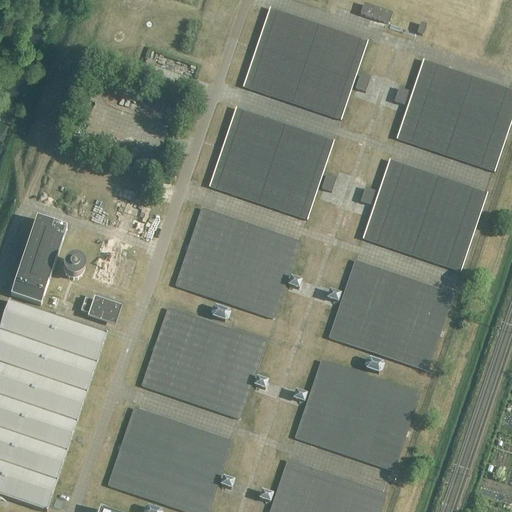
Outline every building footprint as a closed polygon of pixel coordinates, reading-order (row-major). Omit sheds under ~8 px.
[(364,5),(361,15),(388,25),(392,15),(364,5)] [(269,10),(243,88),(341,121),(367,43),(269,10)] [(421,25),(417,34),(422,36),(426,26),(421,25)] [(396,140),(418,147),(494,173),(511,120),(511,91),(508,91),(423,62),(396,140)] [(355,90),(357,90),(365,93),(370,80),(360,76),(355,90)] [(394,103),(404,106),(409,93),(399,89),(394,103)] [(235,110),(222,150),(209,188),(307,221),(334,143),(235,110)] [(362,240),(385,247),(461,273),(487,195),(389,162),(362,240)] [(321,190),(323,190),(331,193),(336,180),(326,176),(321,190)] [(360,203),(361,203),(370,206),(375,193),(365,189),(360,203)] [(201,211),(176,285),(175,286),(175,287),(176,287),(176,288),(177,288),(272,320),(273,320),(274,320),(274,319),(299,245),(298,242),(203,210),(201,211)] [(36,220),(10,296),(41,307),(67,230),(36,220)] [(128,288),(134,259),(121,256),(115,286),(128,288)] [(86,271),(85,269),(84,267),(82,265),(79,263),(75,262),(71,263),(68,265),(66,268),(64,271),(64,275),(66,279),(68,281),(71,283),(75,284),(79,283),(82,281),(85,279),(86,276),(86,274),(86,271)] [(354,264),(329,337),(329,338),(329,339),(330,340),(331,340),(425,372),(426,372),(427,372),(428,371),(453,297),(451,294),(357,262),(356,262),(355,262),(354,263),(354,264)] [(288,286),(290,287),(299,290),(301,282),(291,279),(288,286)] [(327,300),(328,300),(338,303),(340,296),(330,292),(327,300)] [(89,315),(87,319),(115,328),(121,308),(94,299),(93,302),(85,299),(81,312),(89,315)] [(55,314),(54,317),(16,305),(10,303),(10,302),(9,302),(8,303),(6,309),(6,310),(5,313),(5,314),(4,317),(3,318),(2,321),(2,322),(1,325),(1,326),(0,327),(0,496),(47,511),(57,483),(57,484),(57,482),(59,477),(60,475),(59,475),(60,473),(61,473),(61,471),(62,469),(62,467),(63,465),(64,464),(63,463),(64,461),(65,461),(65,460),(67,454),(67,453),(69,447),(70,446),(69,446),(70,443),(71,442),(72,439),(72,438),(73,435),(74,434),(73,434),(74,431),(75,430),(76,425),(77,425),(77,423),(79,418),(79,417),(80,414),(81,413),(82,410),(82,409),(83,406),(84,405),(83,405),(84,402),(85,401),(86,395),(87,395),(87,394),(89,388),(89,387),(90,384),(91,383),(91,381),(92,381),(92,380),(93,376),(93,377),(93,375),(94,373),(95,371),(96,366),(97,366),(97,365),(99,359),(99,358),(100,355),(101,354),(100,354),(101,351),(102,351),(102,350),(103,347),(104,343),(105,342),(104,342),(106,337),(107,335),(105,335),(100,333),(99,332),(99,333),(61,320),(63,315),(56,313),(55,314)] [(228,321),(228,320),(231,321),(233,318),(229,316),(230,315),(228,312),(216,308),(213,310),(211,315),(213,318),(225,322),(228,321)] [(167,312),(142,385),(143,388),(238,420),(239,420),(240,420),(240,419),(265,345),(264,342),(170,310),(169,310),(168,310),(168,311),(167,311),(167,312)] [(383,367),(382,364),(370,360),(367,362),(365,367),(366,370),(378,374),(381,373),(383,367)] [(320,364),(295,437),(297,440),(391,472),(392,472),(393,472),(394,471),(419,397),(419,396),(419,395),(418,395),(418,394),(323,362),(322,362),(321,363),(320,364)] [(257,379),(254,387),(265,390),(267,383),(257,379)] [(293,400),(294,400),(304,403),(306,396),(296,392),(293,400)] [(133,411),(108,485),(108,486),(109,487),(110,488),(181,511),(208,511),(232,445),(232,444),(232,443),(231,443),(231,442),(230,442),(135,410),(134,410),(133,411)] [(286,464),(270,511),(379,511),(385,497),(384,494),(289,462),(286,464)] [(221,486),(223,487),(231,490),(234,482),(223,479),(221,486)] [(259,500),(260,500),(270,503),(272,496),(262,492),(259,500)]
